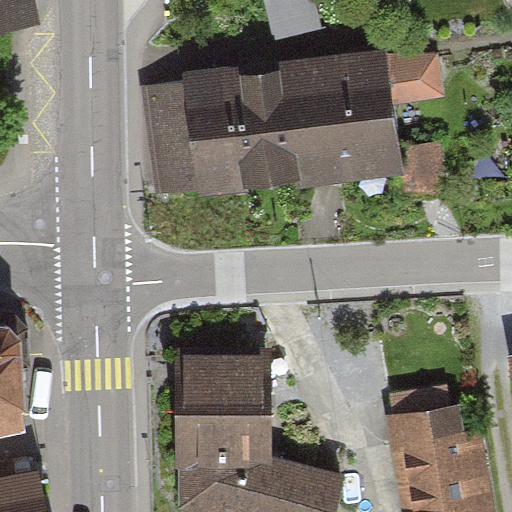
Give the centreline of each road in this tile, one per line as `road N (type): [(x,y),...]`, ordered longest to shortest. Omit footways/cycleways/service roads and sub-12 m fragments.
road 1 (unclassified): [(97,287),(511,263)]
road 2 (secondary): [(90,0),(96,245)]
road 3 (secondary): [(97,287),(101,511)]
